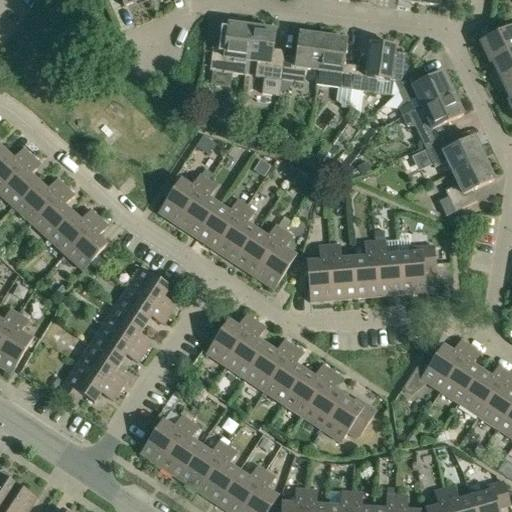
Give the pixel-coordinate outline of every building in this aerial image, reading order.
[(120,0),(124,8),(143,0),(120,0)] [(419,0),(418,5),(439,8),(440,0),(419,0)] [(209,72),(232,75),(245,77),(252,28),(228,25),(225,49),(212,48),(209,72)] [(245,77),(264,79),(262,95),(278,97),(280,81),(281,81),(284,57),(284,52),(273,51),(275,32),(252,28),(245,77)] [(489,65),(492,63),(511,53),(511,28),(480,44),(489,65)] [(304,85),(305,70),(318,72),(316,86),(317,86),(323,38),(299,35),(296,59),(284,57),(281,81),(304,85)] [(356,68),(343,66),(346,41),(323,38),(317,86),(352,91),(356,68)] [(370,45),(367,69),(356,68),(352,91),(375,94),(394,97),(398,93),(393,83),(415,73),(407,55),(394,53),(395,48),(370,45)] [(491,79),(494,85),(511,77),(511,53),(492,63),(497,73),(495,76),(491,79)] [(443,73),(421,84),(415,73),(393,83),(398,93),(403,104),(398,110),(402,118),(453,95),(443,73)] [(506,92),(510,101),(511,100),(511,77),(494,85),(498,93),(502,91),(506,92)] [(446,138),(441,127),(463,117),(453,95),(402,118),(406,127),(414,127),(424,148),(446,138)] [(337,149),(344,138),(340,135),(333,146),(337,149)] [(447,163),(453,174),(484,160),(474,138),(451,149),(446,138),(424,148),(425,151),(412,157),(419,172),(432,166),(434,169),(447,163)] [(332,157),(337,149),(333,146),(327,154),(332,157)] [(0,159),(0,192),(32,158),(23,150),(14,161),(6,153),(0,159)] [(0,192),(0,197),(15,211),(39,184),(31,176),(41,166),(32,158),(0,192)] [(477,203),(472,192),(494,182),(484,160),(453,174),(458,186),(436,197),(446,218),(477,203)] [(361,177),(371,172),(367,163),(357,168),(361,177)] [(337,164),(330,174),(338,180),(346,170),(337,164)] [(205,170),(201,176),(209,181),(212,175),(205,170)] [(158,215),(178,228),(208,182),(200,176),(192,188),(180,180),(158,215)] [(15,211),(31,226),(66,189),(57,181),(47,191),(39,184),(15,211)] [(178,228),(197,241),(219,206),(209,200),(217,187),(208,182),(178,228)] [(31,226),(48,241),(73,214),(65,207),(74,197),(66,189),(31,226)] [(197,241),(216,253),(246,207),(237,201),(230,213),(219,206),(197,241)] [(216,253),(235,266),(257,232),(247,225),(255,213),(246,207),(216,253)] [(48,241),(65,257),(99,219),(91,212),(81,222),(73,214),(48,241)] [(83,273),(107,246),(98,238),(108,227),(99,219),(65,257),(83,273)] [(235,266),(254,278),(284,232),(276,227),(268,239),(257,232),(235,266)] [(274,292),(296,257),(285,250),(293,238),(284,232),(254,278),(274,292)] [(384,232),(374,233),(374,243),(385,242),(384,232)] [(329,240),(330,247),(329,247),(334,302),(356,300),(353,259),(341,260),(340,246),(339,239),(329,240)] [(379,298),(402,297),(398,256),(386,257),(385,242),(374,243),(379,298)] [(365,258),(353,259),(356,300),(379,298),(374,243),(364,244),(365,258)] [(424,275),(437,274),(434,246),(409,248),(409,255),(398,256),(402,297),(425,295),(424,275)] [(310,304),(334,302),(329,247),(318,248),(319,262),(307,263),(310,304)] [(140,269),(126,291),(168,318),(176,307),(164,299),(170,289),(140,269)] [(126,291),(112,311),(143,331),(151,319),(163,327),(168,318),(126,291)] [(0,347),(19,316),(10,311),(3,323),(0,321),(0,347)] [(112,311),(99,332),(141,360),(151,345),(139,337),(143,331),(112,311)] [(28,322),(19,316),(0,347),(0,369),(11,376),(32,341),(21,334),(28,322)] [(206,356),(226,369),(256,323),(246,316),(238,328),(228,321),(206,356)] [(226,369),(245,381),(267,347),(258,341),(266,329),(256,323),(226,369)] [(99,332),(85,353),(116,373),(126,357),(138,365),(141,360),(99,332)] [(245,381),(264,394),(294,347),(284,341),(277,353),(267,347),(245,381)] [(420,381),(440,394),(471,347),(461,341),(453,353),(443,347),(420,381)] [(264,394),(283,406),(305,372),(296,366),(304,354),(294,347),(264,394)] [(440,394),(459,407),(482,372),(473,366),(481,354),(471,347),(440,394)] [(85,353),(72,374),(114,401),(126,383),(114,376),(116,373),(85,353)] [(283,406),(302,419),(332,372),(322,366),(314,378),(305,372),(283,406)] [(459,407),(478,419),(509,372),(499,366),(491,378),(482,372),(459,407)] [(342,379),(332,372),(302,419),(321,431),(343,397),(334,391),(342,379)] [(478,419),(497,432),(511,408),(511,392),(510,391),(511,388),(511,374),(509,372),(478,419)] [(57,395),(75,407),(82,397),(94,405),(101,395),(113,403),(114,401),(72,374),(57,395)] [(57,379),(52,387),(58,392),(63,383),(57,379)] [(377,413),(366,406),(355,399),(352,403),(343,397),(321,431),(341,445),(348,433),(359,440),(377,413)] [(511,408),(497,432),(511,441),(511,408)] [(140,456),(160,469),(191,423),(182,417),(173,429),(163,421),(140,456)] [(160,469),(179,482),(201,448),(191,441),(199,428),(191,423),(160,469)] [(179,482),(198,494),(228,448),(219,442),(211,454),(201,448),(179,482)] [(198,494),(217,507),(240,473),(229,466),(237,454),(228,448),(198,494)] [(217,507),(224,511),(240,511),(267,473),(258,467),(250,479),(240,473),(217,507)] [(0,509),(15,486),(8,481),(11,476),(3,471),(0,471),(0,509)] [(269,511),(279,499),(267,491),(275,479),(267,473),(240,511),(269,511)] [(480,489),(481,495),(470,498),(473,511),(498,511),(511,508),(503,482),(480,489)] [(327,511),(350,511),(351,494),(352,486),(342,485),(340,508),(328,507),(327,511)] [(28,511),(36,501),(15,486),(0,509),(0,511),(28,511)] [(454,487),(444,490),(450,511),(473,511),(470,498),(458,501),(454,487)] [(280,511),(304,511),(306,491),(295,490),(295,505),(281,504),(280,511)] [(425,511),(450,511),(444,490),(434,493),(438,507),(425,511)] [(304,511),(327,511),(328,507),(316,506),(317,492),(306,491),(304,511)] [(350,511),(373,511),(373,510),(362,509),(362,495),(351,494),(350,511)] [(373,511),(395,511),(397,497),(387,496),(386,511),(373,510),(373,511)] [(406,511),(408,498),(397,497),(395,511),(406,511)]
